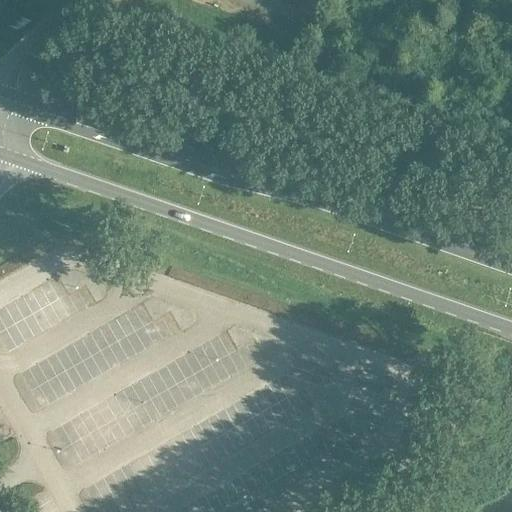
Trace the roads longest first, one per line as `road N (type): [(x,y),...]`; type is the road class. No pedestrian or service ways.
road 1 (secondary): [(0,150),(511,329)]
road 2 (secondary): [(511,267),(12,97)]
road 3 (unclassified): [(12,97),(29,50),(47,28),(92,0)]
